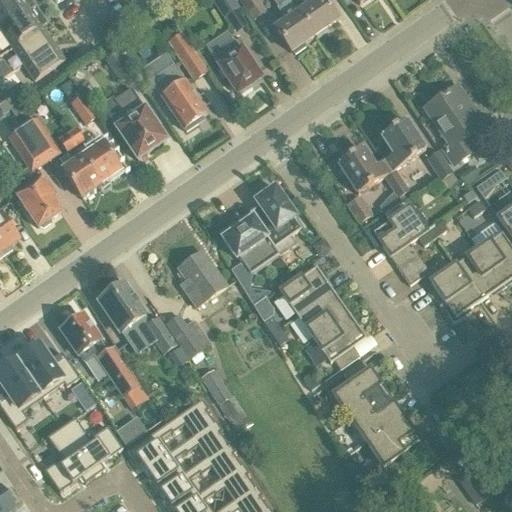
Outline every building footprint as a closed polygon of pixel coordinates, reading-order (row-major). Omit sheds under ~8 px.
[(0,32),(0,33),(31,13),(36,9),(29,0),(12,0),(0,8),(0,32)] [(0,0),(0,8),(12,0),(0,0)] [(143,0),(127,0),(141,20),(152,12),(144,1),(143,0)] [(232,0),(211,0),(224,20),(239,10),(232,0)] [(255,0),(245,0),(241,3),(254,22),(266,14),(255,0)] [(321,0),(319,0),(311,6),(298,16),(314,39),(337,22),(321,0)] [(36,9),(31,13),(0,33),(12,50),(42,29),(43,30),(48,27),(36,9)] [(298,16),(275,31),(291,54),(293,53),(295,57),(306,49),(304,46),(314,39),(298,16)] [(42,30),(12,50),(23,67),(54,47),(42,30)] [(208,78),(181,37),(169,45),(196,85),(208,78)] [(235,43),(213,58),(219,67),(218,67),(237,96),(240,95),(241,97),(251,91),(250,88),(261,81),(242,52),(241,53),(235,43)] [(65,63),(54,46),(54,47),(23,67),(35,84),(65,63)] [(118,55),(106,64),(120,83),(131,75),(118,55)] [(138,64),(143,73),(159,63),(154,55),(138,64)] [(173,69),(150,84),(183,133),(185,131),(186,134),(198,126),(197,123),(207,116),(185,84),(184,85),(173,69)] [(21,84),(0,98),(0,112),(3,117),(30,99),(21,84)] [(458,89),(426,111),(450,147),(443,152),(454,168),(476,153),(468,141),(485,129),(458,89)] [(122,113),(110,121),(137,163),(166,144),(132,92),(115,104),(122,113)] [(83,100),(73,107),(86,128),(96,121),(83,100)] [(37,123),(23,133),(45,165),(59,157),(37,123)] [(406,123),(381,139),(393,157),(384,164),(392,175),(395,173),(426,153),(406,123)] [(76,131),(68,137),(101,188),(110,182),(114,184),(119,180),(119,176),(121,174),(103,146),(91,154),(76,131)] [(45,165),(23,133),(9,142),(28,172),(21,176),(26,184),(23,186),(28,194),(18,201),(38,231),(40,229),(43,231),(51,226),(50,223),(61,215),(52,202),(55,200),(43,182),(35,171),(45,165)] [(511,156),(511,134),(502,142),(511,156)] [(68,137),(59,143),(74,166),(63,173),(81,201),(84,200),(87,201),(92,197),(92,194),(101,188),(68,137)] [(363,151),(338,168),(358,198),(385,180),(398,201),(403,198),(409,194),(395,173),(392,175),(384,164),(375,170),(363,151)] [(439,154),(427,162),(441,184),(453,176),(439,154)] [(500,174),(491,180),(497,189),(506,182),(500,174)] [(259,209),(249,216),(278,258),(295,246),(290,240),(301,232),(294,221),(296,220),(275,190),(255,204),(259,209)] [(472,193),(463,200),(468,207),(477,200),(472,193)] [(349,211),(360,226),(373,218),(360,199),(347,208),(349,211)] [(480,203),(468,212),(474,220),(486,212),(480,203)] [(383,224),(369,234),(378,246),(380,245),(397,269),(417,256),(410,247),(418,241),(424,249),(448,233),(442,225),(431,232),(419,215),(414,218),(409,211),(385,227),(383,224)] [(511,211),(498,221),(511,241),(511,211)] [(247,299),(250,277),(278,258),(249,216),(229,230),(233,235),(223,242),(236,261),(238,260),(243,266),(231,274),(247,299)] [(0,256),(2,259),(12,252),(11,250),(18,245),(0,218),(0,256)] [(511,249),(502,235),(478,252),(504,290),(511,284),(511,249)] [(478,252),(454,268),(479,304),(494,294),(495,296),(504,290),(478,252)] [(202,256),(178,272),(187,285),(181,289),(196,311),(202,307),(226,290),(202,256)] [(417,256),(397,269),(403,279),(423,265),(417,256)] [(423,265),(403,279),(410,289),(430,275),(423,265)] [(454,268),(431,285),(447,309),(445,311),(454,325),(467,316),(466,314),(479,304),(454,268)] [(318,269),(281,296),(297,319),(333,294),(323,280),(325,278),(318,269)] [(124,287),(99,304),(121,336),(134,353),(142,366),(161,354),(163,358),(176,349),(158,322),(150,327),(145,319),(146,319),(124,287)] [(333,294),(297,319),(313,343),(351,316),(345,307),(343,309),(333,294)] [(351,316),(313,343),(316,346),(328,363),(330,367),(334,364),(340,374),(360,360),(353,351),(366,342),(356,327),(358,326),(351,316)] [(83,318),(61,333),(78,359),(79,358),(83,365),(93,358),(122,400),(139,389),(115,352),(116,351),(115,350),(107,356),(99,344),(100,344),(83,318)] [(272,337),(281,331),(272,318),(263,325),(272,337)] [(180,320),(167,329),(190,363),(203,354),(180,320)] [(288,342),(281,331),(272,337),(280,348),(288,342)] [(39,349),(17,364),(43,401),(64,387),(67,391),(80,382),(64,360),(61,356),(60,357),(63,361),(53,368),(39,349)] [(0,410),(15,433),(28,424),(23,416),(43,401),(17,364),(15,366),(13,362),(0,371),(0,386),(6,395),(9,399),(0,405),(0,410)] [(350,387),(334,399),(350,422),(388,396),(382,387),(380,389),(363,364),(343,378),(350,387)] [(320,388),(312,375),(303,381),(312,394),(320,388)] [(220,379),(206,388),(219,408),(232,400),(220,379)] [(388,396),(350,422),(366,446),(402,420),(393,407),(394,405),(388,396)] [(216,424),(214,426),(207,415),(209,413),(202,403),(127,455),(137,469),(138,468),(141,466),(146,474),(216,425),(216,424)] [(340,419),(321,433),(330,446),(350,432),(340,419)] [(402,420),(366,446),(383,470),(407,453),(409,456),(423,447),(414,434),(412,435),(402,420)] [(123,452),(108,431),(90,444),(75,422),(62,432),(95,480),(105,473),(101,468),(123,452)] [(229,446),(228,447),(220,436),(222,434),(216,425),(146,474),(152,482),(149,483),(148,484),(157,497),(230,447),(229,446)] [(446,427),(436,434),(449,454),(459,447),(446,427)] [(62,462),(44,475),(60,497),(81,481),(85,487),(95,480),(62,432),(48,441),(62,462)] [(243,467),(241,468),(233,458),(236,456),(230,447),(157,497),(157,498),(159,497),(161,495),(166,502),(163,504),(162,505),(166,511),(179,511),(243,468),(243,467)] [(341,455),(345,460),(353,455),(349,449),(341,455)] [(256,489),(254,490),(247,479),(249,477),(243,468),(179,511),(223,511),(257,489),(256,489)] [(472,472),(458,481),(476,507),(490,498),(472,472)] [(269,510),(268,511),(260,500),(263,498),(257,489),(223,511),(268,511),(269,511),(269,510)] [(0,511),(11,511),(14,511),(0,491),(0,511)]
